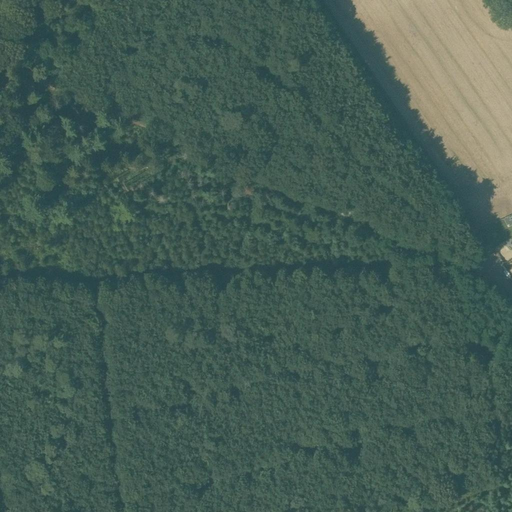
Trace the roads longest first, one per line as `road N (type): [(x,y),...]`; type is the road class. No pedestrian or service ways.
road 1 (track): [(0,60),(445,257)]
road 2 (track): [(314,0),(507,281),(445,257)]
